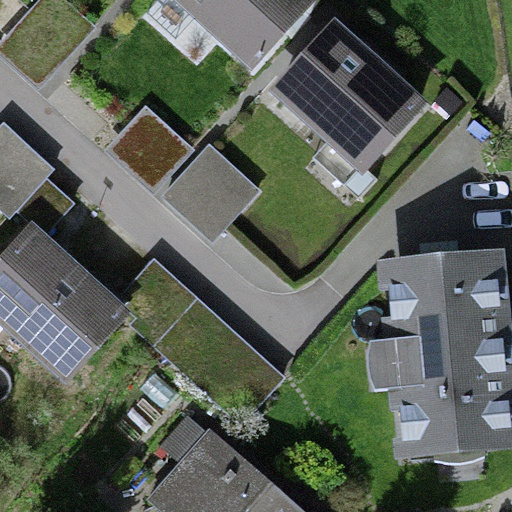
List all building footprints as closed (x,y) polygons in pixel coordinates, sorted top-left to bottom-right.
[(65,0),(41,0),(32,10),(76,51),(96,29),(65,0)] [(166,0),(239,70),(300,6),(294,0),(166,0)] [(335,29),(278,90),(363,168),(420,107),(335,29)] [(184,157),(145,123),(115,157),(154,191),(184,157)] [(46,181),(4,142),(0,145),(0,191),(19,209),(46,181)] [(256,188),(207,148),(166,197),(215,238),(256,188)] [(72,202),(46,181),(19,209),(45,234),(72,202)] [(0,321),(69,380),(123,316),(27,235),(0,266),(0,321)] [(496,446),(480,261),(370,271),(386,455),(496,446)] [(195,303),(156,266),(124,299),(143,318),(134,327),(155,347),(195,303)] [(284,383),(195,303),(155,347),(244,427),(284,383)] [(293,511),(300,504),(212,431),(148,508),(144,511),(293,511)]
